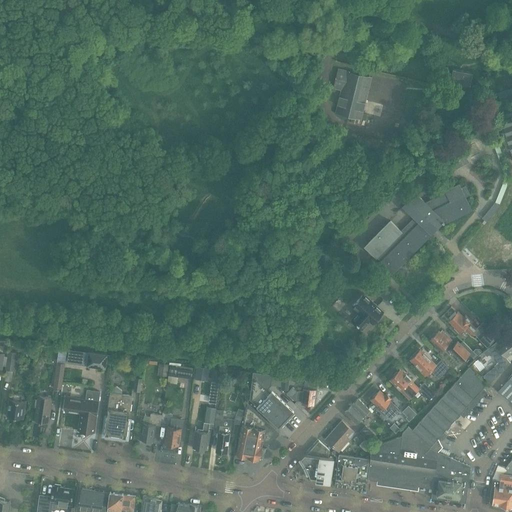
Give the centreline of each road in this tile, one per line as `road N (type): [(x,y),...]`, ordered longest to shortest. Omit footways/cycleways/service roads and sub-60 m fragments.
road 1 (track): [(0,308),(208,334),(297,353),(357,382)]
road 2 (track): [(338,9),(314,79),(235,206),(208,334)]
road 3 (track): [(0,78),(44,70),(92,37),(179,7),(338,9)]
road 4 (unclassified): [(258,491),(448,289),(477,279),(511,289)]
road 5 (unclassified): [(0,458),(258,491)]
road 6 (track): [(338,9),(446,35),(511,28)]
road 7 (unclassified): [(258,491),(401,511)]
